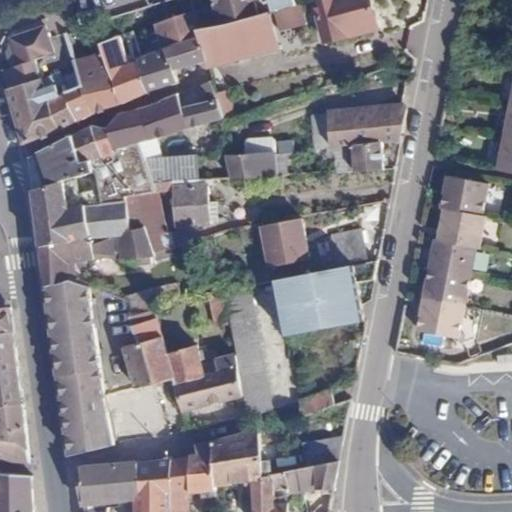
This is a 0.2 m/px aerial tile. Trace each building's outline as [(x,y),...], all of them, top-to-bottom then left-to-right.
[(211,0),(216,23),(219,22),(269,10),(274,8),(294,3),(293,0),(211,0)] [(377,25),(370,0),(312,0),(323,39),(377,25)] [(305,21),(300,2),(294,3),(274,8),(279,27),(305,21)] [(206,59),(199,27),(195,10),(157,22),(165,48),(173,69),(206,59)] [(277,39),(269,10),(219,22),(228,53),(277,39)] [(219,22),(216,23),(199,27),(206,59),(228,53),(219,22)] [(54,57),(47,29),(16,37),(7,52),(11,69),(32,63),(54,57)] [(178,80),(173,69),(165,48),(137,57),(138,60),(130,63),(119,36),(101,44),(104,51),(113,78),(120,101),(149,90),(178,80)] [(104,51),(75,60),(83,85),(85,85),(94,109),(120,101),(113,78),(104,51)] [(11,69),(3,71),(8,88),(38,80),(32,63),(11,69)] [(38,80),(8,88),(12,102),(23,142),(45,133),(78,119),(66,93),(57,74),(38,80)] [(511,74),(509,74),(490,168),(511,172),(511,74)] [(261,108),(293,96),(288,79),(256,89),(261,108)] [(178,90),(179,94),(182,103),(217,99),(211,80),(178,90)] [(85,85),(83,85),(66,93),(78,119),(95,111),(94,109),(85,85)] [(179,94),(153,102),(138,107),(121,111),(114,120),(108,127),(114,148),(140,141),(189,126),(182,103),(179,94)] [(222,119),(224,118),(217,99),(182,103),(189,126),(222,119)] [(381,141),(403,139),(405,108),(402,102),(327,111),(331,146),(381,141)] [(114,148),(108,127),(91,124),(73,133),(73,135),(81,161),(115,151),(114,148)] [(140,141),(114,148),(115,151),(81,161),(73,135),(27,158),(31,173),(35,187),(65,179),(98,171),(100,187),(101,201),(125,197),(156,190),(154,182),(146,158),(140,141)] [(285,152),(293,151),(291,139),(278,141),(279,152),(285,152)] [(383,168),(381,141),(331,146),(327,146),(327,155),(336,155),(337,170),(383,168)] [(278,175),(287,174),(285,152),(279,152),(274,153),(278,175)] [(231,177),(278,175),(274,153),(226,156),(231,177)] [(195,155),(146,158),(154,182),(199,179),(195,155)] [(488,184),(446,175),(439,207),(442,208),(437,238),(434,238),(417,329),(459,337),(475,245),(479,246),(484,216),(481,215),(488,184)] [(208,202),(208,178),(199,179),(154,182),(156,190),(159,189),(159,187),(175,186),(176,225),(209,223),(209,219),(218,218),(217,202),(208,202)] [(65,179),(35,187),(38,215),(41,242),(91,237),(85,204),(70,207),(65,179)] [(85,204),(101,201),(100,187),(87,190),(84,195),(85,204)] [(167,225),(159,189),(156,190),(125,197),(131,231),(146,227),(147,229),(167,225)] [(91,237),(41,242),(44,265),(46,286),(70,278),(67,263),(75,261),(102,254),(99,236),(122,233),(131,231),(125,197),(101,201),(85,204),(91,237)] [(308,258),(301,216),(261,224),(267,257),(268,265),(308,258)] [(169,233),(167,225),(147,229),(153,251),(180,244),(177,231),(169,233)] [(153,251),(147,229),(146,227),(131,231),(122,233),(123,264),(142,264),(142,255),(154,255),(153,251)] [(336,267),(367,261),(362,229),(331,235),(336,267)] [(0,241),(0,309),(12,309),(8,278),(4,242),(0,241)] [(182,250),(180,244),(153,251),(154,255),(155,258),(182,250)] [(373,278),(377,259),(367,261),(336,267),(257,283),(267,339),(299,333),(365,320),(358,281),(373,278)] [(77,275),(75,261),(67,263),(70,278),(77,275)] [(216,274),(151,287),(154,303),(177,298),(220,290),(216,274)] [(70,278),(46,286),(73,452),(114,439),(111,423),(107,403),(106,395),(88,283),(77,275),(70,278)] [(154,303),(151,287),(119,296),(129,300),(133,314),(156,309),(154,303)] [(229,321),(224,289),(220,290),(177,298),(183,329),(229,321)] [(14,322),(12,309),(0,309),(0,336),(15,331),(14,322)] [(130,366),(135,388),(156,383),(173,378),(177,378),(169,351),(164,335),(161,336),(156,309),(133,314),(131,315),(139,341),(145,361),(130,366)] [(19,367),(15,331),(0,336),(0,406),(24,403),(19,367)] [(125,345),(130,366),(145,361),(139,341),(125,345)] [(177,378),(173,378),(183,408),(243,394),(236,354),(215,359),(218,369),(204,373),(201,362),(196,344),(169,351),(177,378)] [(215,359),(201,362),(204,373),(218,369),(215,359)] [(127,398),(136,435),(169,431),(156,383),(135,388),(106,395),(107,403),(127,398)] [(331,387),(300,397),(302,416),(336,404),(331,387)] [(26,422),(24,403),(0,406),(0,458),(28,462),(29,445),(26,422)] [(111,423),(114,439),(120,438),(120,437),(116,421),(111,423)] [(256,427),(249,428),(236,434),(206,440),(215,484),(233,483),(232,479),(252,477),(251,460),(272,455),(270,440),(260,442),(256,427)] [(340,459),(344,435),(301,442),(306,466),(340,459)] [(215,484),(206,440),(197,442),(199,452),(170,459),(172,511),(188,511),(188,491),(216,489),(215,484)] [(172,511),(170,459),(83,468),(86,502),(86,511),(107,511),(108,501),(136,499),(136,511),(172,511)] [(340,459),(306,466),(298,467),(300,488),(306,487),(317,486),(325,487),(334,488),(340,459)] [(300,488),(298,467),(252,477),(253,511),(289,511),(289,500),(276,499),(276,494),(290,495),(292,489),(300,488)] [(31,511),(34,511),(33,474),(0,469),(0,511),(31,511)]
